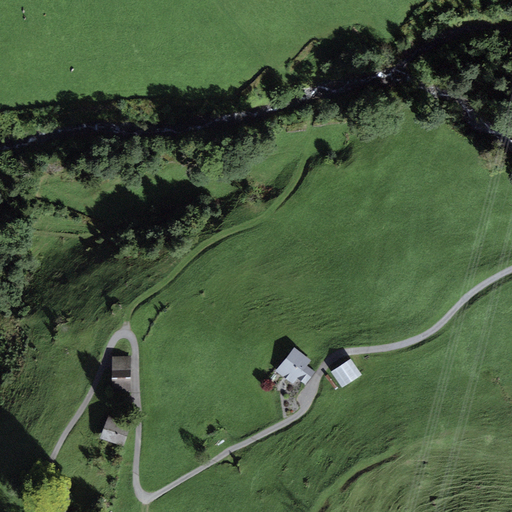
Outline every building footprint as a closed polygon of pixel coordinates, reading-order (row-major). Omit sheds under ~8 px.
[(306,383),(313,374),(306,368),(309,365),(307,363),(309,360),(295,349),(278,372),(294,383),(299,377),(306,383)] [(334,372),(343,384),(360,373),(351,361),(334,372)] [(115,363),(114,391),(130,391),(130,364),(115,363)] [(103,436),(123,444),(131,423),(111,415),(103,436)] [(226,436),(206,450),(212,458),(232,445),(226,436)] [(56,486),(54,511),(67,511),(69,487),(56,486)]
